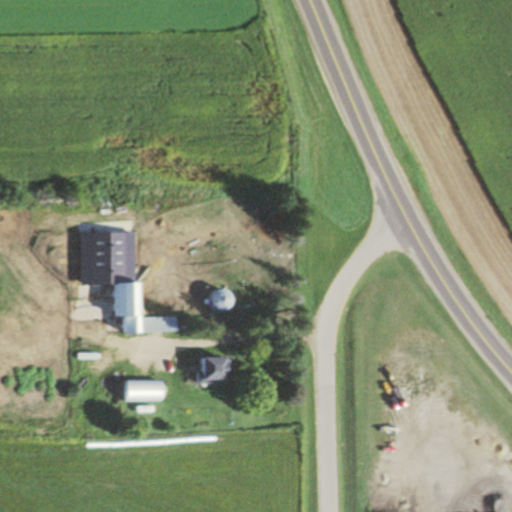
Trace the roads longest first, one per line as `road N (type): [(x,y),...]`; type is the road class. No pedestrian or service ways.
road 1 (secondary): [(511,371),(396,213),(307,0)]
road 2 (residential): [(326,511),(326,349),(353,273),(396,213)]
